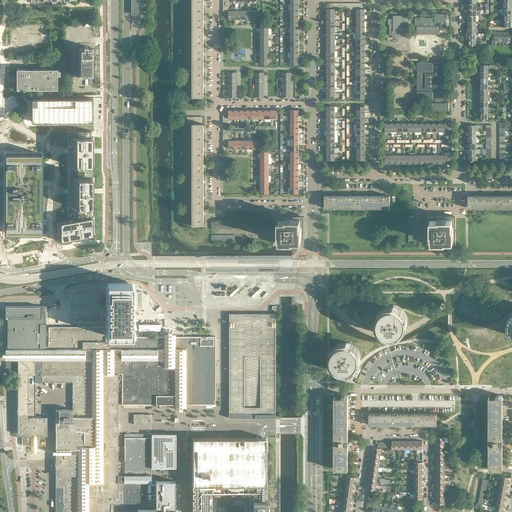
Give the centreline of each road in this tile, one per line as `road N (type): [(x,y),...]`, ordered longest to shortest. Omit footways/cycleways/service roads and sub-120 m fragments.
road 1 (secondary): [(126,263),(126,0)]
road 2 (secondary): [(114,0),(116,248)]
road 3 (residential): [(310,389),(511,393)]
road 4 (residential): [(312,205),(219,201),(215,103)]
road 5 (tertiary): [(306,275),(143,272),(126,263)]
road 6 (residential): [(457,175),(456,0)]
road 7 (residential): [(376,175),(376,0)]
road 8 (residential): [(50,237),(54,155),(3,114)]
road 9 (residential): [(364,429),(428,431),(427,511)]
road 10 (tertiary): [(182,281),(304,284)]
